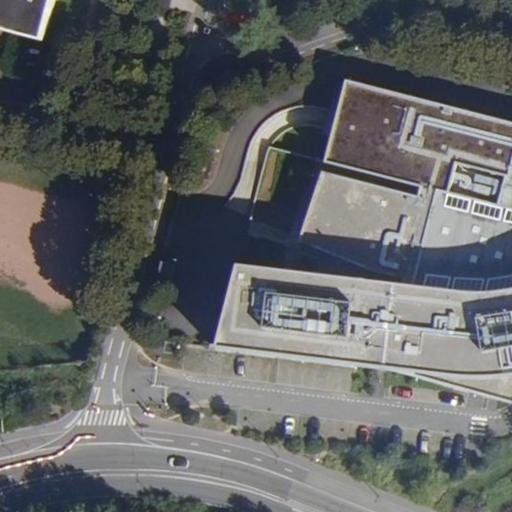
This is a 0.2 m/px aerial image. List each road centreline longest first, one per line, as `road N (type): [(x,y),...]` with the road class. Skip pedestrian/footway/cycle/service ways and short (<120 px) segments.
road 1 (residential): [(169,152),(115,345),(102,455)]
road 2 (primary): [(0,505),(87,486),(137,486),(224,494),(276,511)]
road 3 (primary): [(341,511),(221,468),(102,455)]
